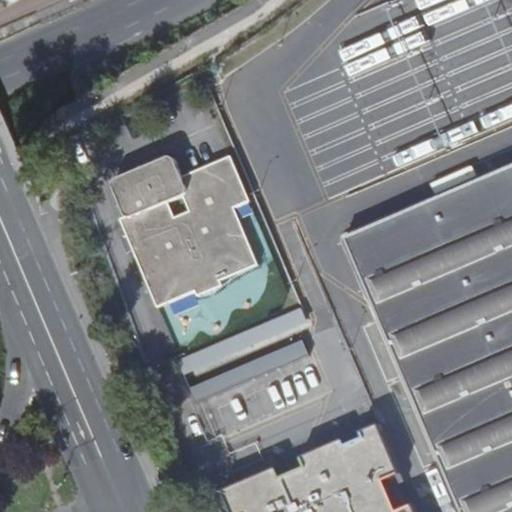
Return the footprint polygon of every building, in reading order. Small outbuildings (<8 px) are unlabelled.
[(236,210),(251,203),(232,158),(183,177),(176,160),(171,157),(117,179),(114,182),(112,184),(125,215),(128,219),(132,219),(137,230),(126,235),(156,308),(194,293),(196,298),(222,287),(220,282),(258,267),(236,210)] [(511,511),(511,174),(349,243),(460,511),(511,511)] [(303,310),(179,362),(185,377),(309,325),(303,310)] [(303,342),(191,390),(197,404),(310,356),(303,342)] [(417,511),(416,509),(409,511),(407,511),(398,490),(406,486),(382,428),(328,450),(315,456),(259,479),(247,483),(219,495),(226,511),(417,511)]
